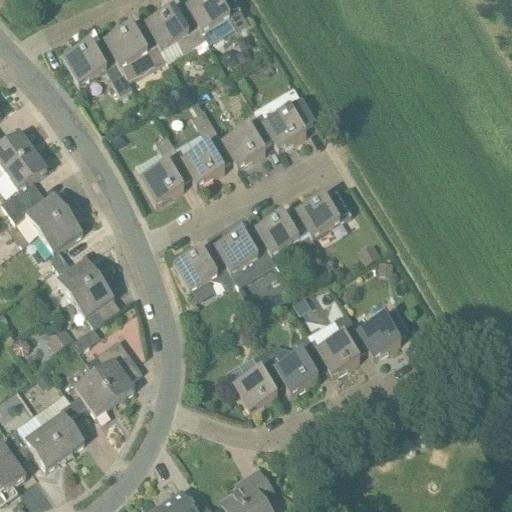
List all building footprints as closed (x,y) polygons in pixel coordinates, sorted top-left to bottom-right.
[(216,0),(206,0),(186,12),(202,40),(206,46),(205,47),(208,51),(235,35),(237,38),(249,31),(231,0),(217,0),(217,1),(216,0)] [(173,13),(145,29),(161,57),(166,67),(167,69),(205,47),(206,46),(202,40),(186,12),(175,18),(173,13)] [(132,31),(104,46),(120,74),(128,89),(166,67),(161,57),(145,29),(134,35),(132,31)] [(120,74),(104,46),(93,52),(91,48),(63,64),(79,92),(105,77),(119,102),(132,95),(128,89),(120,74)] [(237,66),(235,57),(227,54),(220,60),(222,69),(230,72),(237,66)] [(206,150),(181,165),(191,183),(191,184),(197,193),(224,177),(221,172),(232,166),(232,165),(221,147),(222,147),(219,142),(205,119),(192,99),(180,105),(191,124),(206,150)] [(301,107),(263,129),(262,129),(273,147),(272,148),(278,157),(306,141),(303,136),(314,129),(301,107)] [(248,132),(222,147),(221,147),(232,165),(232,166),(238,175),(265,159),(262,154),(272,148),(273,147),(262,129),(263,129),(255,117),(244,124),(248,132)] [(114,153),(125,147),(120,137),(109,143),(114,153)] [(0,180),(3,178),(3,179),(34,157),(20,138),(4,149),(0,142),(0,180)] [(181,165),(178,160),(167,141),(154,149),(159,157),(134,172),(140,183),(139,184),(156,211),(184,195),(181,190),(191,184),(191,183),(181,165)] [(0,209),(8,219),(40,197),(33,187),(47,177),(34,157),(3,179),(17,198),(15,199),(0,209)] [(25,222),(38,241),(68,220),(55,200),(46,206),(40,197),(8,219),(15,230),(25,222)] [(323,200),(296,217),(310,240),(309,240),(312,245),(351,221),(337,199),(326,205),(323,200)] [(282,218),(255,235),(269,258),(268,258),(271,262),(309,240),(310,240),(296,217),(285,223),(282,218)] [(47,264),(54,274),(65,266),(58,256),(82,239),(68,220),(38,241),(52,260),(51,262),(47,264)] [(242,236),(214,252),(228,276),(230,280),(258,264),(270,284),(280,278),(271,262),(268,258),(269,258),(255,235),(244,241),(242,236)] [(365,271),(380,263),(372,249),(357,258),(365,271)] [(228,276),(214,252),(204,259),(201,254),(173,271),(190,298),(228,276)] [(56,287),(70,306),(100,285),(86,266),(72,275),(65,266),(54,274),(62,283),(56,287)] [(394,270),(379,268),(378,282),(392,283),(394,270)] [(100,285),(70,306),(84,326),(86,324),(92,333),(82,341),(88,350),(99,342),(98,340),(105,335),(100,329),(107,324),(100,314),(114,304),(100,285)] [(310,314),(304,302),(292,309),(299,321),(310,314)] [(396,314),(357,337),(367,355),(373,365),(401,349),(398,344),(409,337),(396,314)] [(355,332),(316,355),(326,373),(332,383),(360,366),(357,361),(367,355),(357,337),(355,332)] [(73,344),(65,333),(47,346),(55,357),(73,344)] [(248,350),(249,339),(235,338),(234,349),(248,350)] [(272,359),(267,362),(271,368),(272,368),(274,373),(285,390),(284,391),(290,401),(318,384),(315,379),(326,373),(316,355),(315,355),(305,340),(294,346),(291,356),(274,351),(272,359)] [(88,350),(82,341),(71,349),(77,358),(88,350)] [(86,369),(94,381),(94,380),(115,409),(134,396),(129,388),(142,379),(118,346),(86,369)] [(267,362),(264,357),(252,364),(259,375),(233,391),(249,418),(277,402),(274,397),(284,391),(285,390),(274,373),(272,368),(271,368),(267,362)] [(43,374),(33,381),(43,395),(53,387),(43,374)] [(79,401),(70,408),(77,418),(87,411),(96,423),(115,409),(94,380),(94,381),(75,394),(79,401)] [(63,418),(44,432),(65,462),(85,448),(68,425),(77,418),(70,408),(60,414),(63,418)] [(65,462),(44,432),(25,446),(15,434),(5,441),(17,456),(24,466),(34,459),(46,476),(65,462)] [(2,449),(0,450),(0,508),(12,500),(8,495),(26,483),(2,449)] [(221,509),(223,511),(268,511),(278,505),(262,481),(221,509)] [(162,511),(206,511),(205,509),(200,511),(192,511),(183,498),(162,511)]
